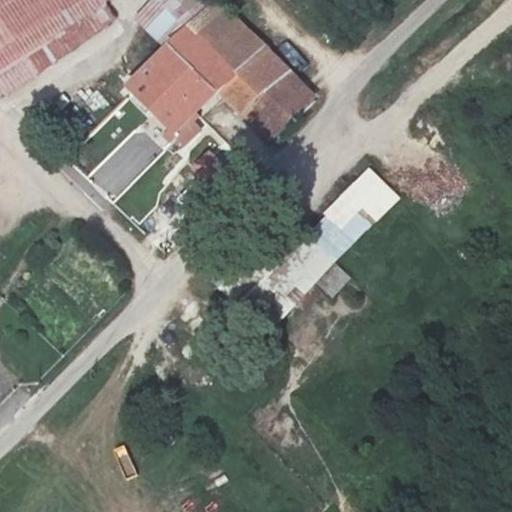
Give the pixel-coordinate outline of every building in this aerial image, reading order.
[(0,0),(0,95),(114,19),(102,3),(106,0),(0,0)] [(223,82),(280,138),(327,91),(229,0),(215,0),(211,5),(170,46),(127,90),(173,133),(223,82)] [(155,0),(140,16),(170,46),(211,5),(206,0),(155,0)] [(195,166),(202,172),(223,192),(249,166),(236,153),(223,165),(210,151),(195,166)] [(223,192),(202,172),(183,189),(203,211),(206,209),(223,192)] [(263,334),(397,199),(371,173),(237,309),(263,334)] [(330,300),(350,278),(335,264),(314,286),(330,300)]
